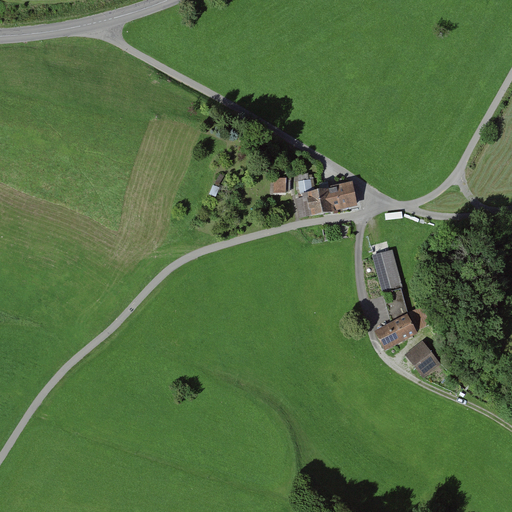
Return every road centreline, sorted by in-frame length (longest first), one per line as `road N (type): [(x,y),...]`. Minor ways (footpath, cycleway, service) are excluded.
road 1 (unclassified): [(397,206),(253,236),(173,265),(54,378),(0,459)]
road 2 (residential): [(397,206),(114,40),(102,21)]
road 3 (track): [(511,434),(384,360),(361,295),(361,215)]
